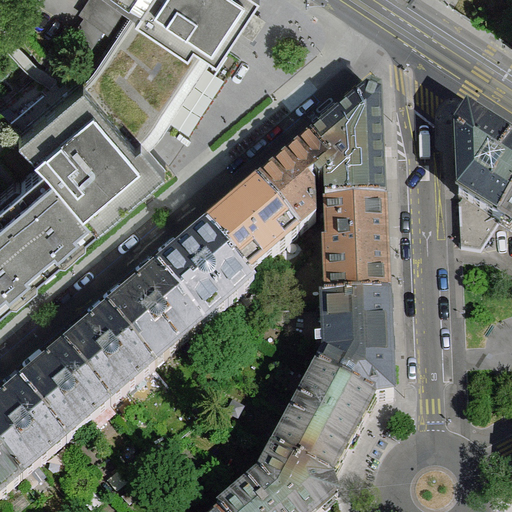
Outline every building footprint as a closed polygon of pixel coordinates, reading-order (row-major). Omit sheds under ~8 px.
[(100,220),(155,174),(170,161),(154,142),(164,129),(249,0),(140,0),(100,61),(23,130),(50,158),(95,213),(100,220)] [(131,0),(93,0),(84,15),(110,33),(131,0)] [(327,209),(385,207),(381,103),(369,99),(311,146),(331,170),(319,181),(326,189),(327,209)] [(511,146),(468,117),(456,135),(460,199),(464,201),(500,225),(511,206),(511,146)] [(331,170),(311,146),(260,190),(300,239),(318,224),(317,196),(310,189),(319,181),(331,170)] [(50,158),(0,200),(0,204),(44,256),(55,247),(61,254),(66,254),(87,237),(88,231),(82,224),(95,213),(50,158)] [(300,239),(260,190),(208,234),(249,282),(300,239)] [(500,225),(464,201),(460,206),(462,249),(482,253),(500,225)] [(0,204),(0,293),(6,289),(13,296),(18,296),(38,279),(39,272),(33,265),(44,256),(0,204)] [(511,206),(500,225),(511,232),(511,206)] [(325,249),(328,305),(390,302),(385,207),(327,209),(328,248),(325,249)] [(249,282),(208,234),(159,276),(205,330),(254,289),(249,282)] [(205,330),(159,276),(109,317),(155,372),(205,330)] [(319,374),(377,404),(395,403),(390,302),(328,305),(324,305),(326,346),(317,347),(317,355),(326,354),(326,361),(319,374)] [(155,372),(109,317),(66,355),(111,409),(155,372)] [(111,409),(66,355),(21,391),(68,446),(111,409)] [(276,455),(332,486),(377,404),(319,374),(276,455)] [(68,446),(21,391),(0,409),(0,455),(23,484),(68,446)] [(0,503),(23,484),(0,455),(0,503)] [(224,511),(328,511),(339,503),(332,486),(276,455),(260,482),(224,511)]
